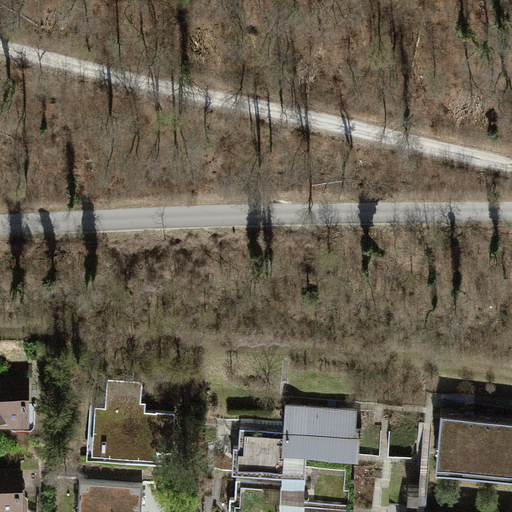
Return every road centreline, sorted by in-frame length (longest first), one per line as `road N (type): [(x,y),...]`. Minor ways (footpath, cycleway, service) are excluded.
road 1 (track): [(0,51),(511,165)]
road 2 (track): [(511,368),(68,326),(0,327)]
road 3 (unclassified): [(0,236),(511,219)]
